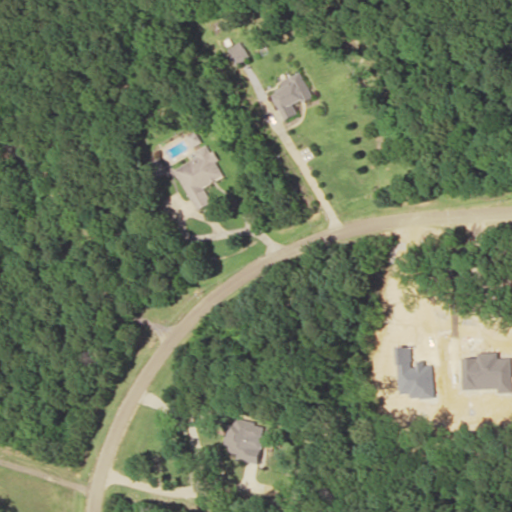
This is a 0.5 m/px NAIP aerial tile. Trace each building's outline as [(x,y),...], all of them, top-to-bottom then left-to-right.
[(250,55),(241,40),(228,48),(237,63),(250,55)] [(285,119),(299,112),(295,104),(314,94),(301,70),(289,77),(291,82),(272,92),(285,119)] [(196,209),(212,201),(204,185),(224,175),(217,160),(209,142),(194,150),(198,156),(175,167),(196,209)] [(168,170),(161,156),(144,164),(151,178),(168,170)] [(261,461),(264,446),(257,445),(258,436),(263,437),(266,423),(237,416),(235,423),(229,422),(224,443),(230,445),(228,454),(261,461)]
